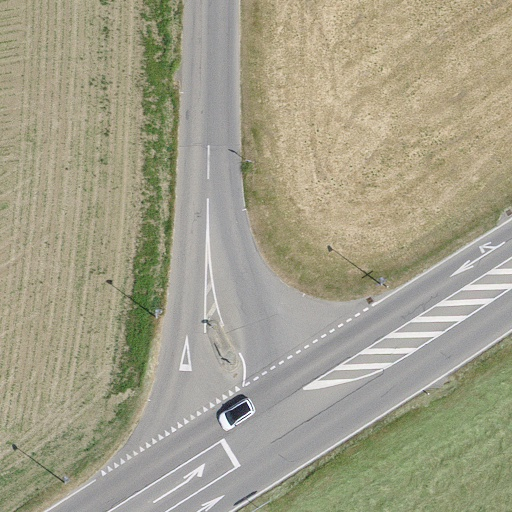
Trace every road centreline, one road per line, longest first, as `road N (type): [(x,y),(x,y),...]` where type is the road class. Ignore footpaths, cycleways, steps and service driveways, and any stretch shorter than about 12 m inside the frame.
road 1 (residential): [(262,430),(230,360),(212,291),(211,0)]
road 2 (secondary): [(262,430),(511,271)]
road 3 (secondary): [(130,511),(262,430)]
